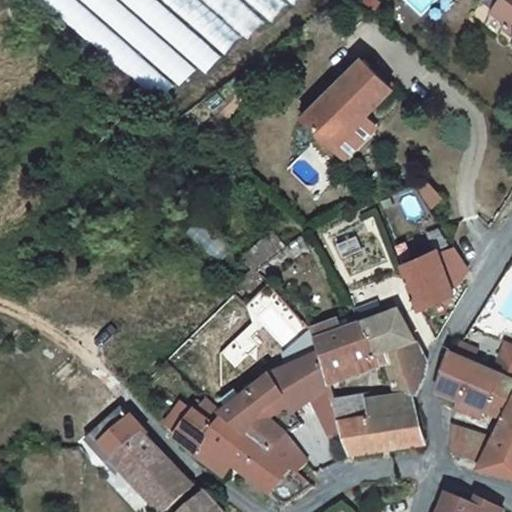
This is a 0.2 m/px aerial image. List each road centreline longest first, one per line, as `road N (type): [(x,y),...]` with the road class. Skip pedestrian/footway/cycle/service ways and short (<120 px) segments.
road 1 (residential): [(434,474),(438,424),(428,389),(473,288),(511,235)]
road 2 (residential): [(275,511),(162,434),(126,395)]
road 3 (track): [(311,0),(163,111)]
road 4 (residential): [(434,474),(411,467),(335,484),(277,511)]
road 5 (track): [(126,395),(98,363),(0,306)]
